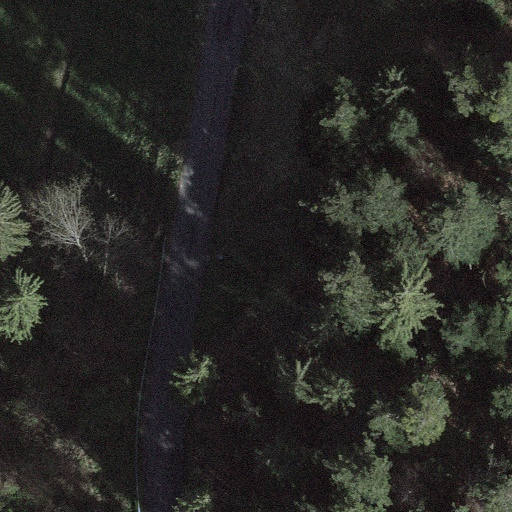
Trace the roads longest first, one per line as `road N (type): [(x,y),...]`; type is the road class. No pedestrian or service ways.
road 1 (unclassified): [(228,0),(170,352),(164,511)]
road 2 (track): [(63,0),(0,281)]
